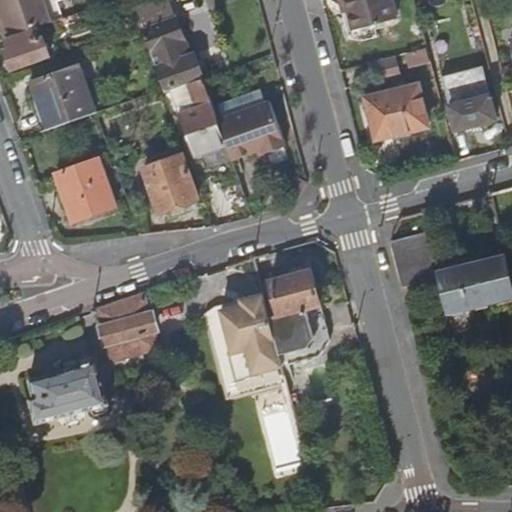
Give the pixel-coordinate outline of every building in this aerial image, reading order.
[(43,0),(0,0),(0,5),(11,36),(51,22),(43,0)] [(170,0),(152,0),(135,5),(143,29),(164,88),(166,91),(204,78),(195,53),(190,54),(184,39),(185,39),(178,17),(177,17),(170,0)] [(391,0),(344,0),(353,31),(396,19),(391,0)] [(0,5),(0,20),(6,38),(11,36),(0,5)] [(35,30),(8,39),(11,48),(7,50),(13,69),(51,56),(45,38),(62,31),(60,25),(81,18),(79,12),(34,28),(35,30)] [(376,60),(379,77),(403,72),(399,55),(376,60)] [(32,82),(49,129),(96,112),(80,66),(32,82)] [(166,91),(174,115),(180,112),(195,155),(227,143),(204,78),(166,91)] [(420,86),(366,99),(375,139),(430,126),(420,86)] [(451,107),(444,108),(458,161),(473,156),(466,132),(458,134),(457,130),(498,119),(491,94),(450,105),(451,107)] [(160,212),(198,199),(182,154),(145,168),(160,212)] [(99,158),(57,173),(75,222),(117,207),(99,158)] [(391,241),(403,287),(436,278),(424,232),(391,241)] [(449,314),(511,298),(511,269),(508,254),(438,271),(449,314)] [(324,304),(315,269),(269,281),(270,286),(263,288),(265,298),(283,367),(323,356),(333,340),(324,304)] [(403,287),(407,300),(440,293),(436,278),(403,287)] [(150,313),(145,293),(101,309),(106,325),(103,326),(107,344),(110,343),(114,360),(159,348),(155,331),(158,330),(153,313),(150,313)] [(283,367),(265,298),(245,304),(246,309),(225,314),(236,357),(232,357),(238,383),(284,371),(283,367)] [(289,388),(284,371),(238,383),(232,357),(236,357),(225,314),(246,309),(245,304),(218,312),(207,319),(229,404),(289,388)] [(109,405),(110,405),(97,361),(95,353),(76,359),(79,367),(31,381),(36,399),(32,401),(39,424),(92,409),(92,410),(94,410),(95,413),(98,416),(109,412),(110,409),(109,405)]
